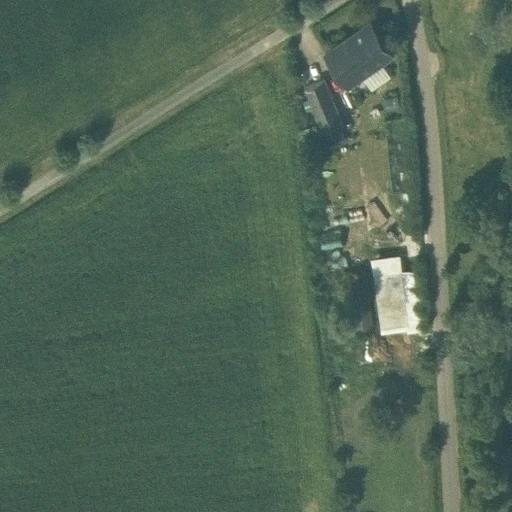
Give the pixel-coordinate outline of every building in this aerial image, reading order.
[(370,23),(328,53),(348,81),(390,52),(370,23)] [(338,116),(323,79),(304,87),(320,124),(338,116)] [(338,116),(320,124),(299,131),(300,143),(342,125),(338,116)] [(327,206),(327,214),(364,213),(363,204),(327,206)] [(342,272),(350,331),(373,328),(365,269),(342,272)] [(399,269),(376,272),(382,328),(406,325),(399,269)]
